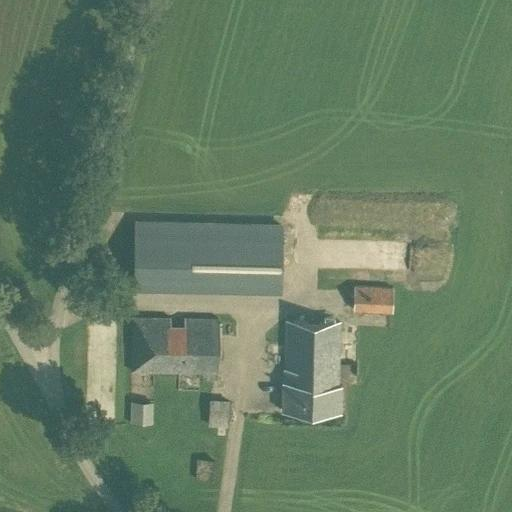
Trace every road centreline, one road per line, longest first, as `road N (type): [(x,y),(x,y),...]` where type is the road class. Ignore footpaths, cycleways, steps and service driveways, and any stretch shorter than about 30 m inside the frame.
road 1 (unclassified): [(39,377),(137,0)]
road 2 (unclassified): [(120,511),(39,377)]
